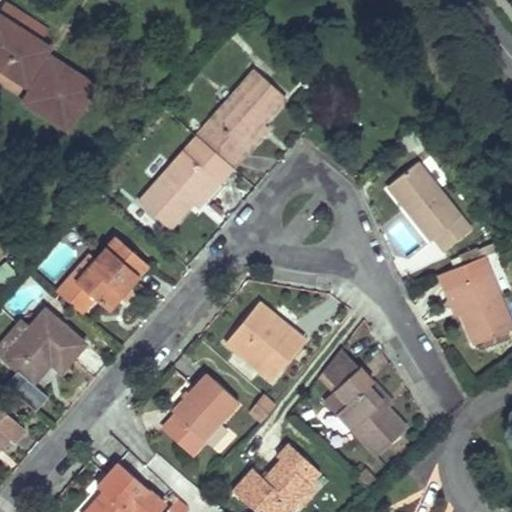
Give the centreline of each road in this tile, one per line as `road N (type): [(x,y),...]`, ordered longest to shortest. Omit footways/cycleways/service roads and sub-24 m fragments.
road 1 (residential): [(3,511),(264,207)]
road 2 (residential): [(343,234),(461,424)]
road 3 (residential): [(343,234),(350,201),(327,170),(285,172),(264,207)]
